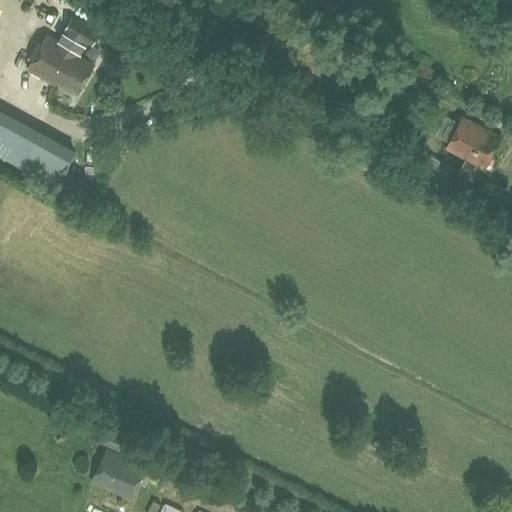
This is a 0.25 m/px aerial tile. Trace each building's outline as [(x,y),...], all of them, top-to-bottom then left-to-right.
[(0,0),(0,21),(14,28),(27,0),(0,0)] [(47,32),(27,67),(60,87),(62,84),(76,93),(94,63),(80,54),(86,42),(92,45),(100,31),(72,16),(59,39),(47,32)] [(428,83),(434,71),(435,70),(419,62),(419,63),(412,75),(426,82),(428,83)] [(0,150),(20,162),(39,127),(0,106),(0,150)] [(463,115),(446,147),(482,166),(499,135),(463,115)] [(69,152),(73,143),(52,134),(48,143),(69,152)] [(46,144),(42,153),(62,162),(66,153),(46,144)] [(453,168),(428,154),(419,171),(444,185),(453,168)] [(93,438),(121,451),(128,434),(101,422),(93,438)] [(92,481),(130,499),(145,466),(107,448),(92,481)] [(146,511),(156,511),(161,502),(153,499),(146,511)] [(184,511),(163,503),(159,511),(184,511)]
